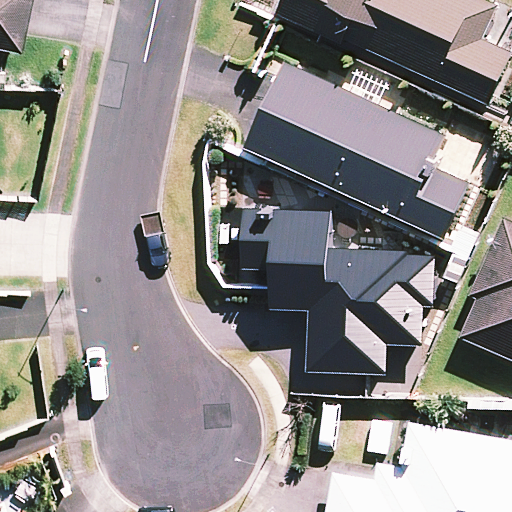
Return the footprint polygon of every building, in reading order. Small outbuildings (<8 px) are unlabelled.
[(0,0),(0,48),(15,52),(26,0),(0,0)] [(344,41),(488,107),(511,56),(481,41),(497,7),(481,0),(283,0),(275,17),(341,48),(344,41)] [(283,63),(243,149),(444,240),(469,185),(432,169),(446,138),(283,63)] [(309,312),(306,374),(386,377),(387,346),(421,348),(423,309),(434,309),(437,258),(406,256),(406,253),(329,250),(331,213),(244,209),(242,270),(271,271),(271,289),(270,311),(309,312)] [(475,301),(458,339),(511,362),(511,224),(502,220),(467,298),(475,301)] [(333,475),(326,511),(511,511),(511,441),(417,425),(409,424),(402,469),(377,464),(374,481),(333,475)]
